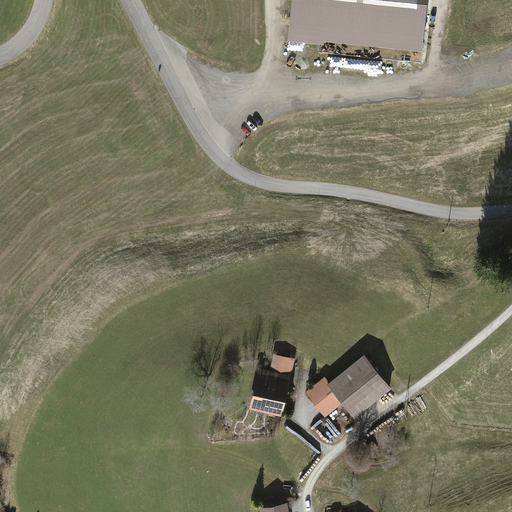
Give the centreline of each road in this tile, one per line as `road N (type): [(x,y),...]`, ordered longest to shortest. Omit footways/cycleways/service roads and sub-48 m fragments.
road 1 (unclassified): [(130,0),(212,153),(235,171),(443,212),(511,209)]
road 2 (unclassified): [(511,310),(334,455),(311,482),(310,511)]
